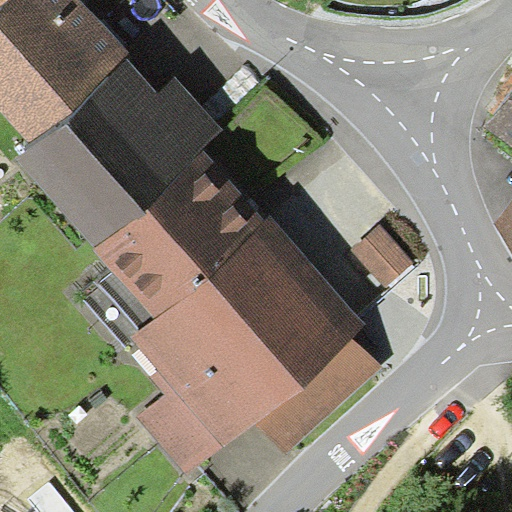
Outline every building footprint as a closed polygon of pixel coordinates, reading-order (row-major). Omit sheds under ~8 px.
[(2,0),(0,3),(0,105),(33,143),(128,57),(132,53),(84,0),(2,0)] [(33,143),(17,157),(95,244),(207,148),(225,129),(176,75),(159,90),(128,57),(33,143)] [(511,144),(511,196),(495,222),(511,248),(511,92),(486,125),(511,144)] [(266,218),(207,148),(95,244),(115,267),(98,282),(140,329),(266,218)] [(272,213),(266,218),(140,329),(133,335),(160,368),(151,376),(165,393),(139,414),(189,475),(256,420),(353,336),(366,322),(272,213)] [(381,223),(352,249),(387,288),(416,262),(381,223)] [(385,368),(353,336),(256,420),(288,453),(385,368)]
